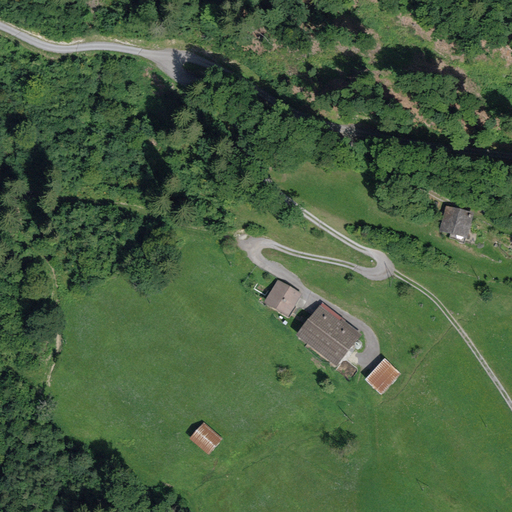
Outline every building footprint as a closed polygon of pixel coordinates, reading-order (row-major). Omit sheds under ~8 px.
[(447,207),(440,233),(465,240),(472,214),(447,207)] [(278,281),(263,306),(286,320),(301,296),(278,281)] [(322,304),(296,338),(336,369),(362,334),(322,304)] [(386,360),(365,382),(380,397),(401,374),(386,360)] [(223,439),(204,422),(189,438),(208,455),(223,439)]
